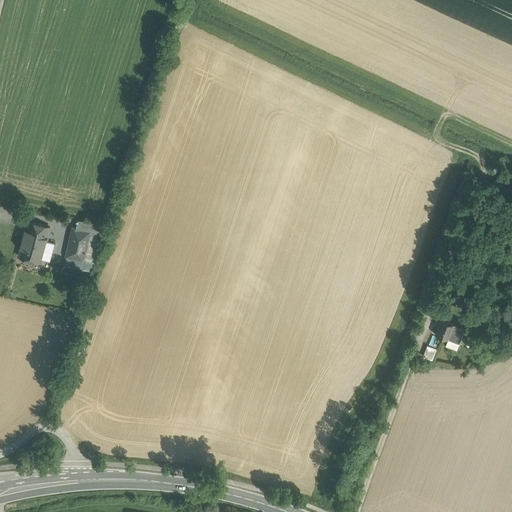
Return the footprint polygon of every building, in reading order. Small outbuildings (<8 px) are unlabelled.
[(50,227),(29,221),(19,256),(40,261),(46,240),(50,227)] [(86,230),(73,228),(71,235),(84,238),(86,230)] [(84,238),(71,235),(68,249),(81,252),(84,238)] [(54,242),(46,240),(41,258),(49,260),(54,242)] [(81,252),(68,249),(67,255),(79,258),(81,252)] [(473,304),(461,300),(459,305),(471,310),(473,304)] [(454,324),(441,319),(435,334),(449,339),(450,336),(460,340),(464,328),(454,324)] [(450,336),(449,339),(446,344),(457,348),(460,340),(450,336)] [(437,348),(427,344),(423,354),(433,358),(437,348)]
